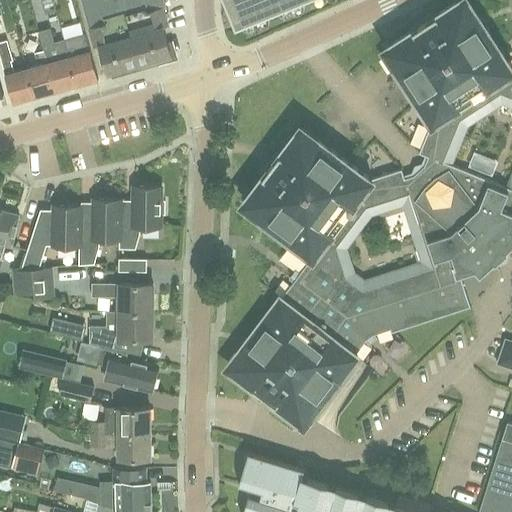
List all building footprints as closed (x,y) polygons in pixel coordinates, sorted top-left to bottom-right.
[(139,65),(121,0),(81,0),(94,43),(98,42),(107,74),(139,65)] [(121,0),(139,65),(171,56),(162,24),(168,22),(164,9),(167,8),(165,0),(121,0)] [(226,0),(237,25),(297,0),(226,0)] [(471,17),(460,0),(459,0),(389,45),(400,63),(394,66),(431,123),(419,153),(428,157),(443,162),(460,120),(502,93),(511,97),(511,63),(479,12),(471,17)] [(55,42),(50,28),(39,31),(44,51),(45,51),(57,92),(78,86),(64,39),(55,42)] [(78,86),(99,80),(85,33),(64,39),(78,86)] [(14,72),(11,62),(14,61),(8,41),(0,43),(0,53),(15,104),(36,98),(27,69),(14,72)] [(36,98),(57,92),(45,51),(44,51),(35,54),(38,65),(27,69),(36,98)] [(313,144),(297,131),(246,198),(262,211),(258,217),(312,258),(297,278),(335,309),(354,284),(346,278),(336,246),(366,207),(409,193),(405,178),(402,169),(371,179),(317,138),(313,144)] [(480,277),(511,247),(511,228),(511,229),(511,228),(511,188),(443,162),(428,157),(425,165),(413,176),(405,178),(409,193),(433,268),(438,281),(460,274),(473,270),(480,277)] [(122,240),(120,240),(120,248),(136,249),(141,233),(141,226),(161,227),(161,214),(165,214),(165,200),(161,200),(161,185),(134,185),(134,202),(122,202),(122,240)] [(122,240),(122,202),(122,198),(94,198),(94,221),(82,221),(82,246),(80,246),(79,265),(95,264),(100,246),(100,239),(120,240),(122,240)] [(47,246),(80,246),(82,246),(82,221),(82,205),(54,204),(54,217),(52,217),(40,213),(22,269),(40,268),(47,246)] [(0,259),(5,245),(12,246),(20,214),(0,209),(0,259)] [(147,271),(147,259),(119,258),(119,271),(147,271)] [(35,299),(47,298),(45,268),(40,268),(22,269),(14,270),(16,294),(35,293),(35,299)] [(438,281),(433,268),(363,291),(354,284),(335,309),(370,337),(374,334),(390,329),(391,332),(471,307),(460,274),(438,281)] [(370,337),(335,309),(297,278),(282,298),(280,296),(239,350),(245,355),(231,373),(298,423),(311,407),(317,411),(359,356),(356,353),(366,339),(370,337)] [(154,313),(154,285),(121,284),(121,283),(108,283),(108,282),(93,282),(92,294),(107,294),(107,295),(120,296),(120,311),(107,311),(107,312),(154,313)] [(153,341),(154,313),(107,312),(106,326),(90,326),(90,342),(119,349),(120,340),(153,341)] [(85,331),(70,327),(68,336),(83,339),(85,331)] [(96,363),(107,366),(104,378),(106,378),(154,390),(160,365),(129,357),(127,357),(128,353),(103,347),(101,346),(96,363)] [(63,375),(67,360),(26,350),(22,365),(63,375)] [(91,401),(95,386),(64,378),(60,393),(91,401)] [(151,433),(151,407),(107,406),(107,420),(93,420),(93,426),(88,426),(88,433),(93,433),(151,433)] [(0,436),(20,441),(26,415),(0,408),(0,436)] [(93,433),(88,433),(88,439),(91,439),(91,446),(106,446),(106,447),(108,447),(120,447),(120,458),(151,459),(151,433),(93,433)] [(38,474),(44,448),(0,437),(0,464),(12,467),(38,474)] [(428,511),(430,504),(399,495),(394,511),(294,481),(297,468),(304,470),(304,469),(248,452),(238,484),(251,488),(243,511),(455,511),(450,511),(449,511),(428,511)] [(511,511),(511,459),(497,455),(479,511),(511,511)] [(103,476),(104,460),(79,457),(77,473),(103,476)] [(114,469),(115,481),(100,482),(101,498),(118,498),(118,504),(149,511),(151,511),(151,483),(146,483),(146,468),(114,469)] [(52,511),(55,506),(40,501),(36,511),(52,511)] [(149,511),(118,504),(118,508),(101,503),(99,502),(96,511),(74,511),(55,506),(52,511),(149,511)]
